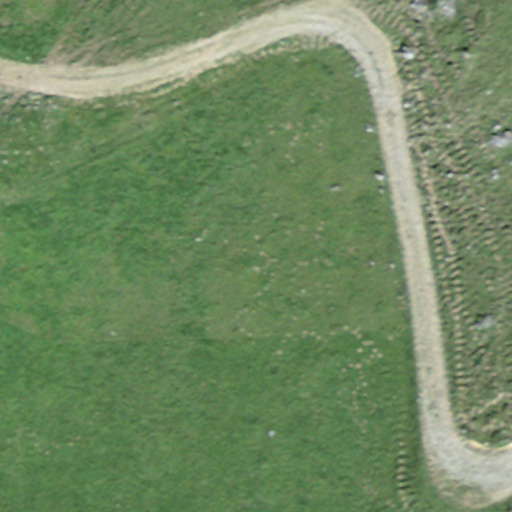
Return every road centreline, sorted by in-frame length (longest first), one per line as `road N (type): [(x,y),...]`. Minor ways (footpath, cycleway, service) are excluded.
road 1 (track): [(511,465),(468,463),(440,440),(429,314),(388,101),(371,47),(354,26),(329,15)]
road 2 (track): [(329,15),(274,22),(130,78),(58,81),(0,70)]
